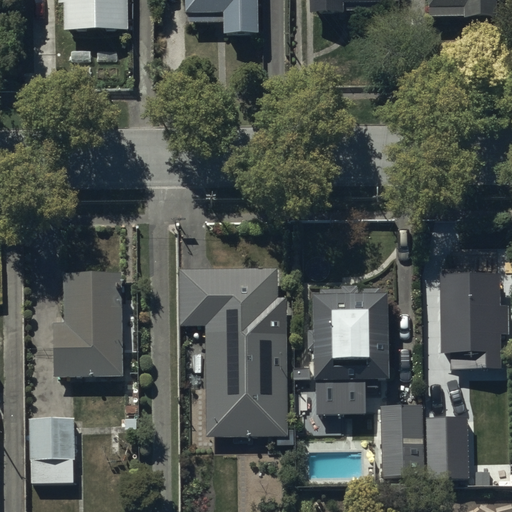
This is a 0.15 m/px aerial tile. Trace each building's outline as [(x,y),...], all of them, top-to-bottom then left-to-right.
[(62,7),(63,33),(129,33),(128,0),(57,0),(57,7),(62,7)] [(257,38),(256,0),(183,0),(183,19),(187,19),(187,26),(222,26),(222,38),(257,38)] [(379,7),(379,0),(308,0),(308,17),(343,17),(343,6),(379,7)] [(426,0),(427,20),(463,20),(463,23),(495,23),(495,0),(426,0)] [(276,298),(276,269),(179,269),(179,326),(204,326),(204,438),(286,438),(286,298),(276,298)] [(498,278),(489,278),(489,276),(469,276),(469,273),(442,273),(442,279),(440,279),(441,358),(450,358),(450,368),(500,368),(500,337),(508,337),(508,302),(498,302),(498,278)] [(121,381),(120,278),(63,278),(64,326),(53,326),(54,382),(121,381)] [(387,385),(386,298),(376,298),(376,289),(317,290),(317,302),(311,302),(311,335),(307,335),(307,355),(312,355),(312,387),(316,387),(317,416),(364,415),(364,385),(387,385)] [(422,479),(421,409),(381,410),(382,463),(377,463),(377,480),(422,479)] [(469,417),(426,418),(427,479),(471,478),(469,417)] [(29,421),(29,463),(31,463),(30,487),(73,486),(72,421),(29,421)]
